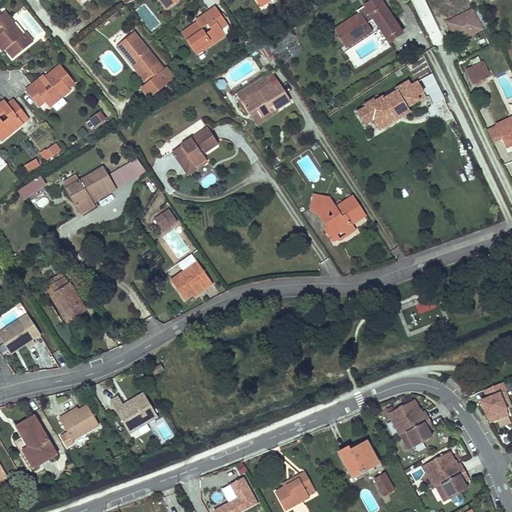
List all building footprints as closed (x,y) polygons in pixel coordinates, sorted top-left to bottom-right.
[(159,0),(167,10),(179,0),(159,0)] [(335,30),(347,48),(371,32),(367,26),(375,21),(389,42),(402,33),(379,0),(375,0),(357,11),(359,15),(335,30)] [(313,1),(307,5),(310,9),(316,5),(313,1)] [(306,3),(300,7),(303,13),(310,9),(307,5),(306,3)] [(198,24),(183,34),(196,53),(203,49),(204,50),(225,35),(222,29),(228,25),(216,7),(196,21),(198,24)] [(441,9),(431,13),(440,31),(449,27),(457,42),(481,31),(472,12),(447,23),(441,9)] [(4,13),(0,16),(0,47),(1,48),(3,46),(13,58),(32,42),(25,34),(23,35),(4,13)] [(133,32),(117,45),(147,83),(141,87),(150,98),(174,78),(165,68),(163,69),(133,32)] [(482,62),(467,69),(474,82),(488,75),(482,62)] [(44,76),(25,91),(38,107),(44,102),(50,108),(70,92),(69,89),(75,84),(60,66),(45,78),(44,76)] [(256,81),(263,91),(273,85),(266,75),(256,81)] [(372,98),(362,103),(364,105),(371,119),(377,129),(395,119),(392,115),(406,107),(418,100),(416,96),(422,92),(416,81),(410,85),(407,80),(395,88),(396,90),(382,98),(381,95),(373,100),(372,98)] [(237,94),(249,114),(256,110),(260,115),(270,109),(268,106),(271,104),(275,109),(290,99),(279,81),(273,85),(263,91),(256,81),(237,94)] [(0,140),(0,141),(23,123),(20,119),(25,116),(13,100),(7,105),(4,101),(0,104),(0,140)] [(275,109),(271,104),(268,106),(270,109),(260,115),(256,110),(249,114),(256,124),(276,111),(275,109)] [(371,119),(364,105),(355,110),(362,123),(371,119)] [(392,115),(395,119),(409,111),(406,107),(392,115)] [(85,121),(90,128),(103,118),(99,111),(85,121)] [(511,117),(495,126),(502,140),(506,148),(511,145),(511,117)] [(485,131),(492,145),(502,140),(495,126),(485,131)] [(205,127),(170,152),(180,166),(189,159),(194,166),(204,159),(201,154),(217,143),(205,127)] [(41,157),(46,163),(60,152),(55,146),(47,153),(46,152),(41,157)] [(189,159),(180,166),(187,175),(206,161),(204,159),(194,166),(189,159)] [(27,173),(39,166),(37,161),(25,167),(27,173)] [(102,168),(66,189),(81,214),(94,207),(92,204),(90,200),(113,186),(102,168)] [(24,200),(47,183),(41,175),(17,191),(24,200)] [(113,186),(90,200),(92,204),(115,190),(113,186)] [(312,193),(310,209),(319,211),(320,205),(328,206),(333,214),(330,215),(327,215),(327,221),(324,222),(323,229),(328,237),(338,230),(347,232),(355,228),(351,223),(357,219),(356,216),(363,212),(352,195),(334,206),(328,196),(312,193)] [(160,228),(163,232),(177,223),(169,211),(162,215),(168,224),(160,228)] [(162,215),(154,220),(160,228),(168,224),(162,215)] [(338,230),(328,237),(330,240),(338,239),(347,232),(338,230)] [(192,256),(179,266),(183,272),(196,263),(192,256)] [(183,272),(171,280),(185,301),(192,295),(204,287),(206,290),(212,286),(196,263),(183,272)] [(58,277),(50,282),(52,285),(50,286),(53,291),(72,321),(86,311),(64,278),(61,280),(58,277)] [(204,287),(192,295),(194,298),(206,290),(204,287)] [(53,291),(48,294),(68,324),(72,321),(53,291)] [(18,318),(0,330),(0,337),(8,349),(15,344),(17,347),(24,342),(26,346),(34,341),(18,318)] [(37,367),(53,361),(45,340),(29,346),(37,367)] [(15,344),(8,349),(10,352),(17,347),(15,344)] [(158,363),(149,368),(152,374),(162,368),(158,363)] [(505,392),(501,383),(488,389),(490,394),(485,397),(478,399),(488,423),(507,415),(498,394),(505,392)] [(109,399),(126,427),(133,423),(135,428),(156,415),(141,391),(127,400),(129,403),(123,407),(121,403),(115,395),(109,399)] [(415,399),(390,413),(402,435),(403,435),(410,449),(433,436),(430,430),(434,427),(426,411),(423,413),(415,399)] [(69,439),(96,423),(84,404),(76,409),(65,415),(63,412),(56,416),(69,439)] [(74,406),(63,412),(65,415),(76,409),(74,406)] [(53,453),(31,415),(14,425),(20,435),(11,440),(28,468),(53,453)] [(129,432),(135,428),(133,423),(126,427),(129,432)] [(351,446),(340,451),(353,476),(378,463),(367,441),(352,448),(351,446)] [(450,451),(424,465),(436,487),(438,486),(445,500),(468,488),(464,481),(469,479),(460,463),(457,465),(450,451)] [(298,478),(276,489),(285,508),(308,496),(305,490),(312,486),(304,471),(296,475),(298,478)] [(211,511),(240,511),(257,504),(244,475),(221,486),(228,501),(210,509),(211,511)] [(383,494),(393,490),(386,476),(385,476),(376,480),(381,489),(377,492),(379,496),(383,493),(383,494)]
